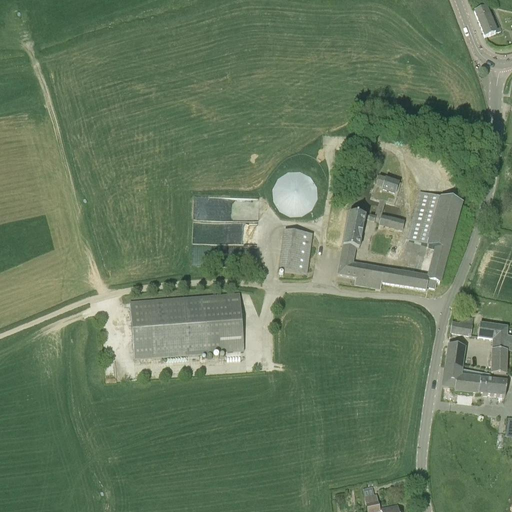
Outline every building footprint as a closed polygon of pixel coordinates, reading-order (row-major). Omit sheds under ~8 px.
[(501,33),(492,10),(488,11),(486,8),(474,13),(484,39),(501,33)] [(376,188),(382,190),(385,182),(378,180),(376,188)] [(398,186),(385,182),(382,190),(382,193),(394,197),(398,186)] [(439,200),(419,194),(406,242),(425,247),(425,248),(434,250),(426,280),(352,267),(355,250),(359,251),(365,219),(349,216),(341,256),(337,277),(357,280),(356,286),(378,291),(380,284),(425,293),(426,290),(434,292),(436,286),(440,286),(460,206),(439,200)] [(401,233),(403,223),(381,218),(378,226),(401,233)] [(306,276),(312,236),(284,233),(279,273),(306,276)] [(239,297),(130,305),(134,361),(244,353),(239,297)] [(470,338),(473,320),(463,318),(461,327),(451,325),(450,335),(470,338)] [(491,377),(506,377),(507,353),(511,353),(511,338),(507,338),(507,329),(479,325),(477,340),(493,342),(492,353),(491,377)] [(461,371),(463,360),(464,350),(448,348),(445,369),(461,371)] [(480,374),(461,371),(445,369),(442,389),(454,390),(454,394),(504,400),(506,384),(479,381),(480,374)] [(379,511),(376,498),(374,498),(372,488),(363,490),(364,500),(366,511),(379,511)]
